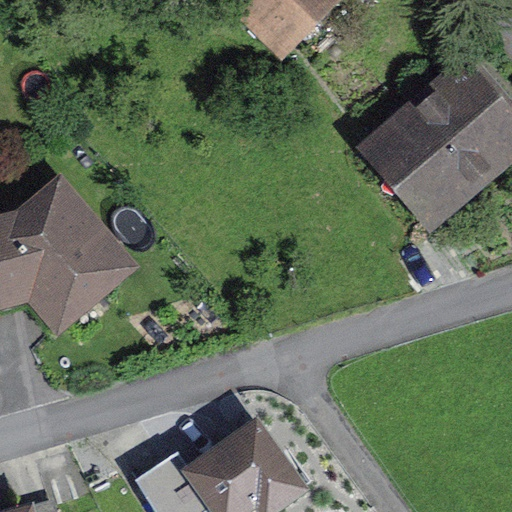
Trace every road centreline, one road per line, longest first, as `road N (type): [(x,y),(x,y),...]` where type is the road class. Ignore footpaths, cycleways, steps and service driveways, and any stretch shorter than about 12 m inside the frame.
road 1 (residential): [(285,354),(0,435)]
road 2 (residential): [(511,291),(285,354)]
road 3 (residential): [(285,354),(399,511)]
